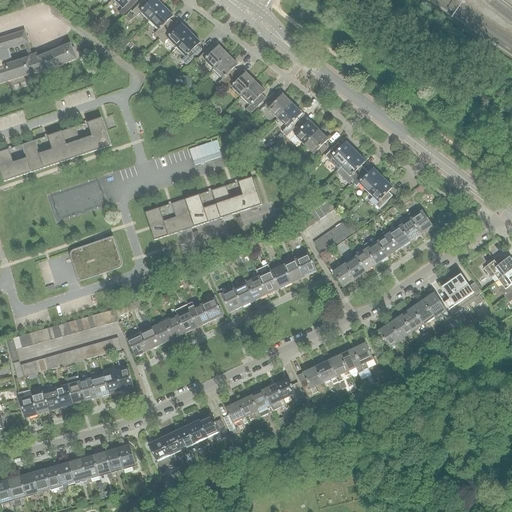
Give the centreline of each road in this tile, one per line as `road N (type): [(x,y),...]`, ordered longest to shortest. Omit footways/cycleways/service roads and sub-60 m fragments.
road 1 (residential): [(0,461),(131,425),(354,320),(508,214)]
road 2 (tertiary): [(508,214),(229,0)]
